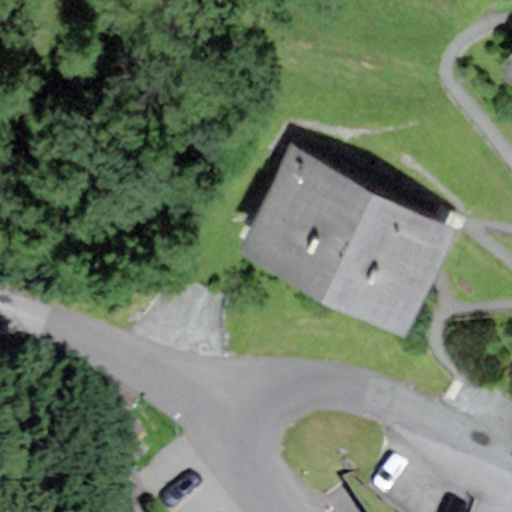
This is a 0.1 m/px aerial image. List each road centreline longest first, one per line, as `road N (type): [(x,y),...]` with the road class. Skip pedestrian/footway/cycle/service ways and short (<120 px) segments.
road 1 (residential): [(212,399),(242,384),(370,396),(511,459)]
road 2 (residential): [(212,399),(0,312)]
road 3 (residential): [(272,511),(211,425),(212,399)]
road 4 (track): [(141,511),(139,483),(215,430)]
